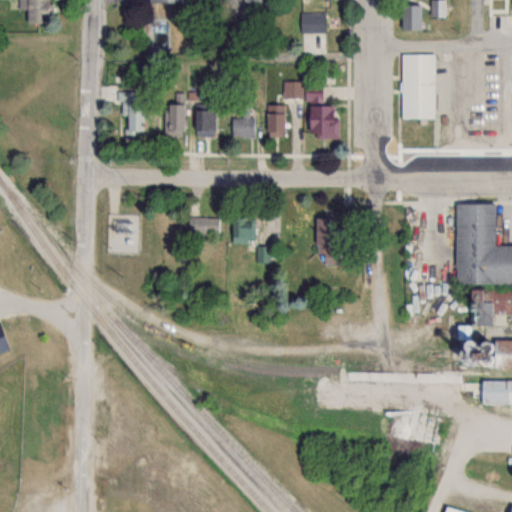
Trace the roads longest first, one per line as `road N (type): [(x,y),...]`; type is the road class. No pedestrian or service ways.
road 1 (residential): [(81,511),(94,0)]
road 2 (residential): [(376,0),(376,259),(392,357)]
road 3 (residential): [(90,176),(378,180)]
road 4 (residential): [(511,179),(378,180)]
